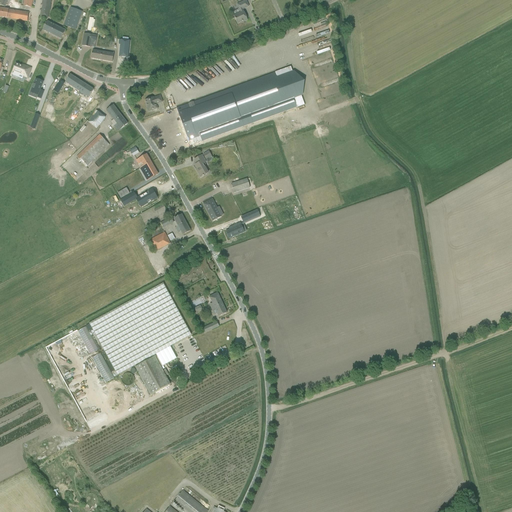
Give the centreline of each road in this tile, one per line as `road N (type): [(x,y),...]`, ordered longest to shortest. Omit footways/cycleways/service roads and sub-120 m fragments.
road 1 (tertiary): [(241,511),(270,424),(261,348),(176,184),(126,109),(122,83)]
road 2 (tertiary): [(122,83),(163,77),(328,0)]
road 3 (track): [(270,408),(443,351)]
road 4 (tertiary): [(122,83),(0,32)]
